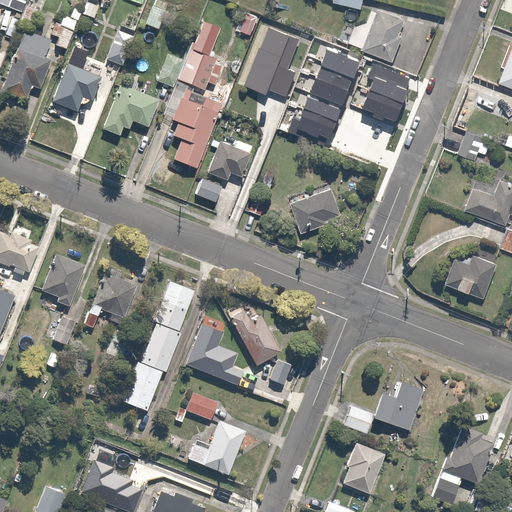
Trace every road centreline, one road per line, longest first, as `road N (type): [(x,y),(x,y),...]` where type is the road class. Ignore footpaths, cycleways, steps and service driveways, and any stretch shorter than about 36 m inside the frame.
road 1 (residential): [(0,164),(354,302)]
road 2 (residential): [(476,0),(354,302)]
road 3 (residential): [(354,302),(270,511)]
road 4 (residential): [(354,302),(511,363)]
